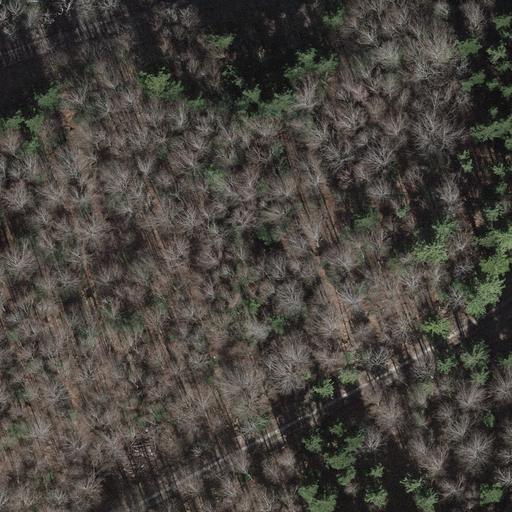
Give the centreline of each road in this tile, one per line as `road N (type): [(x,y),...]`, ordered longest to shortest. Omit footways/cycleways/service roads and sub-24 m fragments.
road 1 (track): [(511,298),(143,511)]
road 2 (track): [(0,56),(69,28),(188,0)]
